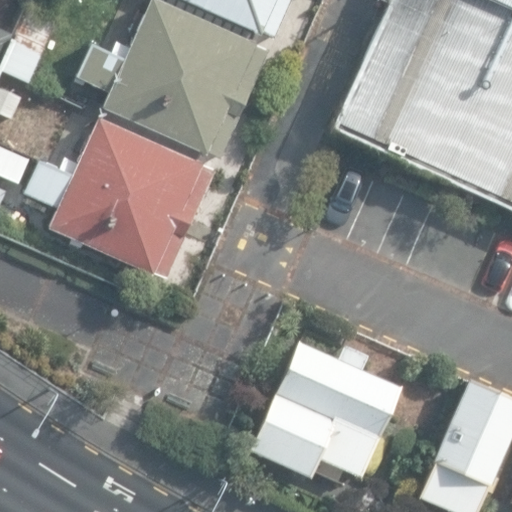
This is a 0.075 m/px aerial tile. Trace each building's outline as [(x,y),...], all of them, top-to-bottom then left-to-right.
[(260,48),(148,0),(143,0),(118,58),(84,44),(69,79),(104,94),(98,107),(212,157),(260,48)] [(285,0),(182,0),(269,37),(285,0)] [(511,0),(391,0),(333,124),(511,209),(511,0)] [(48,17),(19,4),(3,40),(31,53),(48,17)] [(206,170),(88,120),(65,172),(26,156),(11,192),(52,210),(42,232),(159,281),(206,170)] [(402,389),(293,342),(244,445),(309,472),(317,456),(361,476),(402,389)] [(477,511),(511,431),(511,397),(471,380),(420,495),(456,511),(477,511)]
